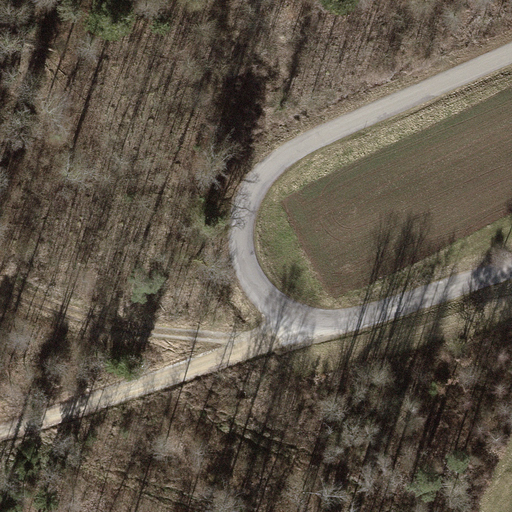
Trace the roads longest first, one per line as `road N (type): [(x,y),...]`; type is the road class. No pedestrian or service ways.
road 1 (unclassified): [(511,268),(377,311),(294,319),(263,296),(240,239),(246,199),(290,154),(511,51)]
road 2 (track): [(0,431),(294,319)]
road 3 (track): [(0,287),(132,333),(241,342)]
